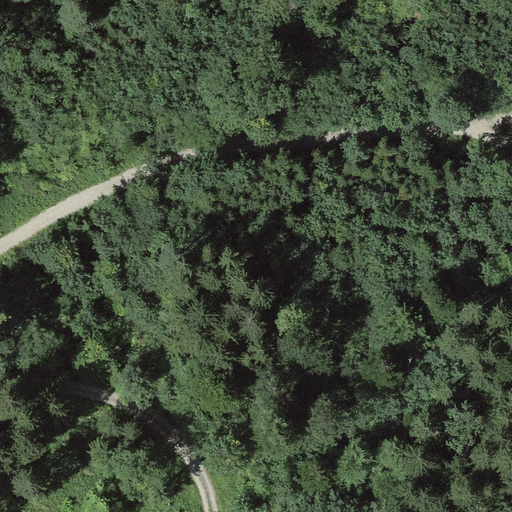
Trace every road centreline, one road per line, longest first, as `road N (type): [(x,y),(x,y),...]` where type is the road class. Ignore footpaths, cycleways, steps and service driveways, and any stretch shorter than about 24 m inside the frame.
road 1 (track): [(47,215),(161,164),(223,147),(491,130)]
road 2 (track): [(0,372),(135,403),(196,466),(212,511)]
